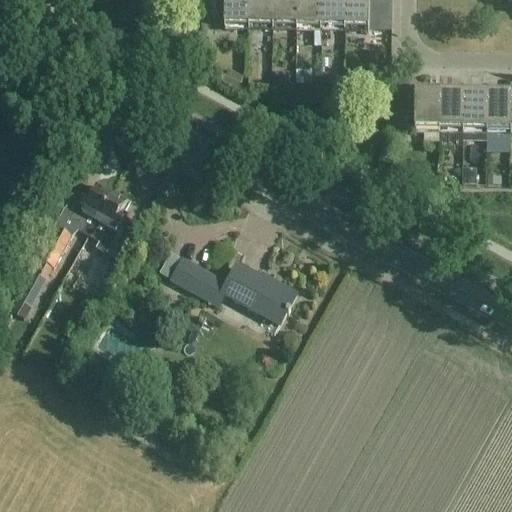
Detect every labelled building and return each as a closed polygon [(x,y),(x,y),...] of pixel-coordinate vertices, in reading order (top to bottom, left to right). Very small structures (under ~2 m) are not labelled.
[(196,0),(196,17),(205,17),(205,0),(196,0)] [(223,0),(223,32),(248,32),(248,0),(223,0)] [(248,0),(248,32),(272,32),(272,0),(248,0)] [(272,0),(272,32),(296,33),(296,0),(272,0)] [(296,0),(296,33),(320,33),(320,0),(296,0)] [(320,0),(320,33),(336,33),(344,34),(344,0),(320,0)] [(368,0),(344,0),(344,34),(368,34),(368,0)] [(288,75),(275,75),(275,87),(288,87),(288,75)] [(438,136),(439,136),(440,98),(415,97),(415,135),(423,135),(423,145),(438,146),(438,136)] [(439,136),(463,136),(463,98),(440,98),(439,136)] [(463,136),(487,136),(487,98),(463,98),(463,136)] [(487,136),(511,137),(511,99),(487,98),(487,136)] [(76,233),(89,240),(113,198),(95,188),(90,198),(93,199),(91,202),(85,198),(72,223),(79,227),(76,233)] [(129,206),(113,198),(89,240),(100,246),(103,240),(112,245),(126,221),(120,217),(121,215),(124,216),(129,206)] [(71,241),(57,233),(39,265),(54,273),(71,241)] [(216,282),(182,263),(170,285),(201,302),(216,282)] [(267,289),(235,272),(221,298),(279,330),(296,298),(270,284),(267,289)] [(46,284),(32,276),(10,316),(24,322),(46,284)] [(94,361),(139,383),(157,346),(112,324),(94,361)]
